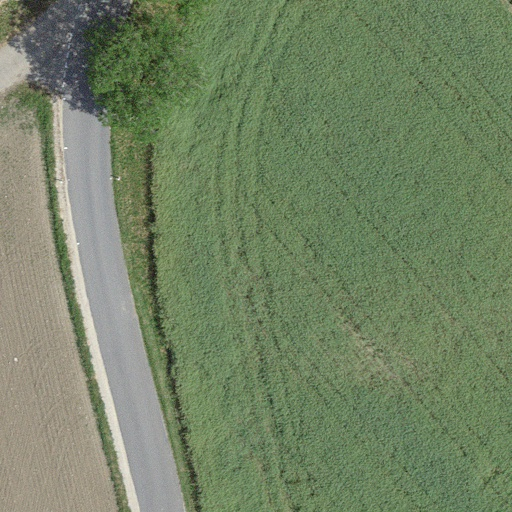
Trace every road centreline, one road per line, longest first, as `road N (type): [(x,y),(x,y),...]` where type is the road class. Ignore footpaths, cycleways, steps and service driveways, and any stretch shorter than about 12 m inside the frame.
road 1 (tertiary): [(164,511),(90,183),(88,119),(110,0)]
road 2 (track): [(106,0),(0,84)]
